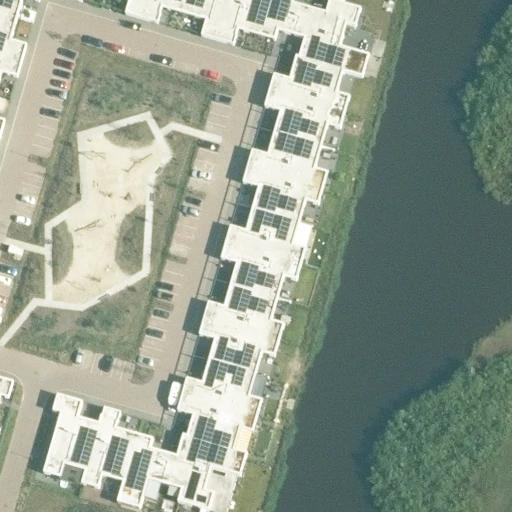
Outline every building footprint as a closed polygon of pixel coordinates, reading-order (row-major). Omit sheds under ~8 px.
[(0,0),(0,16),(17,21),(23,0),(24,0),(39,4),(40,0),(0,0)] [(124,0),(129,1),(125,17),(141,22),(147,0),(124,0)] [(147,0),(141,22),(158,26),(162,11),(184,17),(188,0),(147,0)] [(188,0),(184,17),(206,23),(201,39),(217,43),(229,0),(188,0)] [(229,0),(217,43),(234,48),(238,32),(260,39),(270,0),(229,0)] [(270,0),(260,39),(275,43),(278,34),(304,41),(306,31),(321,35),(327,16),(326,15),(293,6),(294,0),(270,0)] [(300,60),(300,61),(343,74),(343,75),(363,81),(369,58),(340,49),(346,27),(356,30),(361,12),(329,3),(326,15),(327,16),(321,35),(306,31),(304,41),(306,42),(300,60)] [(0,57),(22,64),(27,48),(11,43),(17,21),(0,16),(0,57)] [(0,57),(0,81),(2,76),(17,80),(22,64),(0,57)] [(274,78),(269,94),(345,116),(350,99),(337,96),(343,75),(343,74),(300,61),(300,60),(297,60),(291,82),(274,78)] [(269,94),(264,110),(280,115),(274,136),(322,150),(328,128),(340,132),(345,116),(269,94)] [(252,153),(247,170),(323,192),(328,175),(315,172),(322,150),(274,136),(267,158),(252,153)] [(247,170),(243,186),(258,190),(252,212),(300,226),(306,204),(319,208),(323,192),(247,170)] [(230,229),(225,246),(302,268),(306,251),(293,248),(300,226),(252,212),(246,234),(230,229)] [(225,246),(221,262),(236,267),(230,288),(278,302),(284,280),(297,284),(302,268),(225,246)] [(208,305),(204,322),(280,343),(284,327),(272,323),(278,302),(230,288),(224,310),(208,305)] [(204,322),(199,338),(214,342),(208,364),(256,378),(262,356),(275,360),(280,343),(204,322)] [(187,381),(182,398),(258,419),(262,403),(250,399),(256,378),(208,364),(202,386),(187,381)] [(0,401),(1,399),(9,401),(13,385),(0,380),(0,401)] [(60,416),(43,476),(61,481),(64,468),(85,474),(86,474),(100,426),(99,426),(78,420),(83,405),(57,398),(53,414),(60,416)] [(182,398),(177,414),(193,418),(187,439),(186,440),(234,454),(235,453),(240,432),(253,436),(258,419),(182,398)] [(85,474),(81,486),(99,492),(103,479),(123,485),(124,485),(138,437),(116,431),(121,416),(104,411),(102,419),(101,418),(99,426),(100,426),(86,474),(85,474)] [(123,485),(117,505),(140,511),(149,483),(181,492),(183,493),(188,472),(174,468),(177,459),(150,451),(153,442),(138,437),(124,485),(123,485)] [(177,459),(174,468),(188,472),(183,493),(181,492),(178,505),(201,511),(209,511),(214,496),(205,493),(211,471),(241,479),(247,456),(235,453),(234,454),(186,440),(187,439),(183,438),(177,459)]
